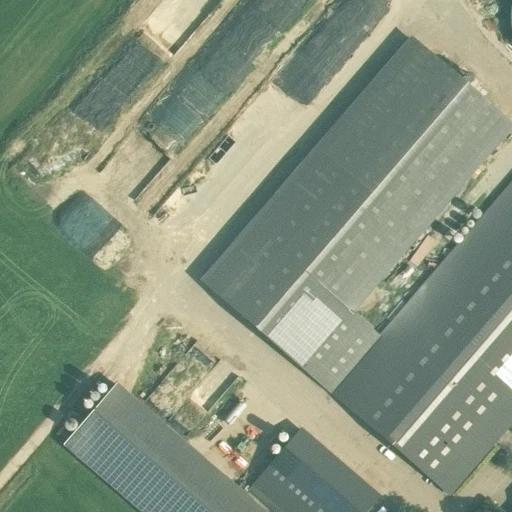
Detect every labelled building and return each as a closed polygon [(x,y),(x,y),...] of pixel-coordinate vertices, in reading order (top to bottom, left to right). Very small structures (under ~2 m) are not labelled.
[(511,183),(378,339),(348,313),(508,128),(411,44),(203,284),(448,496),(511,422),(511,183)] [(188,77),(205,99),(224,84),(207,63),(188,77)] [(132,152),(123,165),(139,177),(149,164),(132,152)] [(139,511),(264,511),(115,384),(62,446),(139,511)] [(186,414),(198,421),(206,408),(195,401),(186,414)] [(365,511),(379,496),(306,430),(249,490),(278,511),(365,511)]
